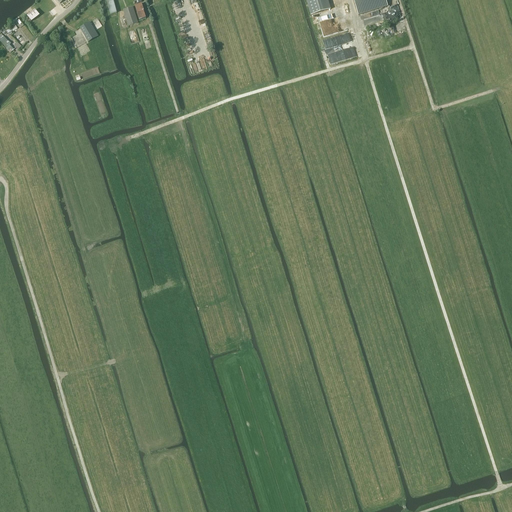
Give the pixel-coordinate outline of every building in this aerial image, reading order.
[(118,12),(116,6),(113,0),(106,0),(111,14),(118,12)] [(367,13),(362,0),(353,0),(358,16),(367,13)] [(384,0),(362,0),(367,13),(387,7),(384,0)] [(139,21),(146,19),(144,11),(142,4),(135,7),(137,14),(139,21)] [(31,22),(39,16),(31,6),(23,12),(31,22)] [(128,26),(138,23),(133,7),(123,10),(128,26)] [(89,42),(98,36),(90,22),(80,28),(89,42)]
